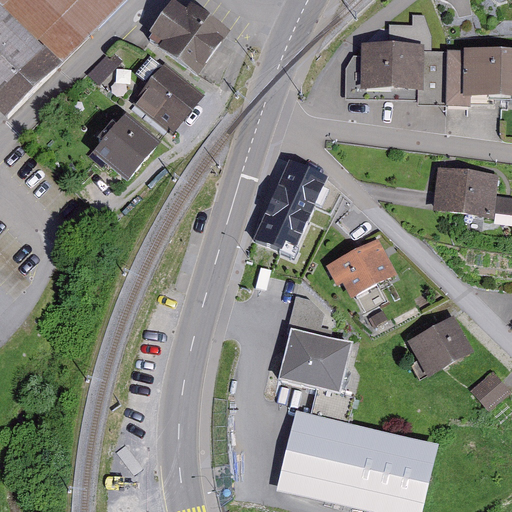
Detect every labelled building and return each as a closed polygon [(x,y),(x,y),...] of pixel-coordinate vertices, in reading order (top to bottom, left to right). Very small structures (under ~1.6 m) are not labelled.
[(0,0),(0,104),(15,119),(69,64),(62,58),(118,0),(0,0)] [(193,11),(181,3),(154,42),(209,80),(240,35),(197,5),(193,11)] [(394,34),(421,34),(421,17),(395,16),(394,34)] [(109,80),(127,63),(111,47),(93,64),(109,80)] [(370,59),(359,60),(349,73),(350,102),(450,103),(450,55),(431,55),(431,47),(370,47),(370,59)] [(511,53),(456,54),(456,111),(479,111),(479,101),(511,100),(511,53)] [(167,64),(135,103),(175,135),(206,95),(167,64)] [(130,116),(99,156),(134,183),(165,144),(130,116)] [(337,184),(295,169),(268,245),(309,260),(337,184)] [(504,177),(447,172),(444,212),(511,216),(511,199),(502,199),(504,177)] [(385,242),(333,271),(345,291),(350,288),(359,304),(406,278),(385,242)] [(463,319),(417,345),(438,381),(483,355),(463,319)] [(355,351),(289,337),(278,387),(344,402),(355,351)] [(511,389),(497,373),(476,392),(497,416),(511,403),(511,389)] [(429,511),(442,452),(293,419),(276,498),(338,511),(429,511)]
